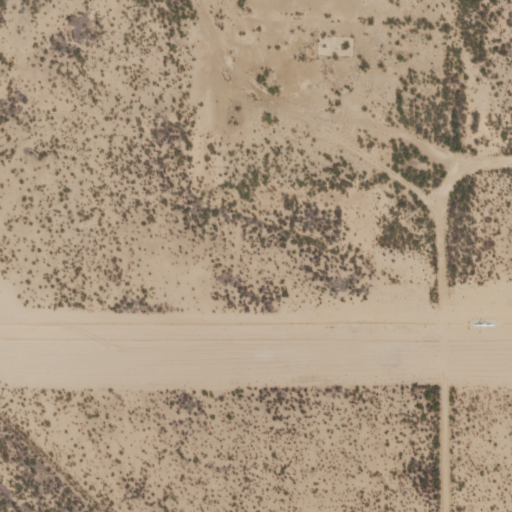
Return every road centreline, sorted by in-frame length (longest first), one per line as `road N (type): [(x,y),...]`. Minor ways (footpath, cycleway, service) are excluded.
road 1 (track): [(511,114),(495,91),(465,76),(440,96),(448,511)]
road 2 (track): [(95,511),(0,437)]
